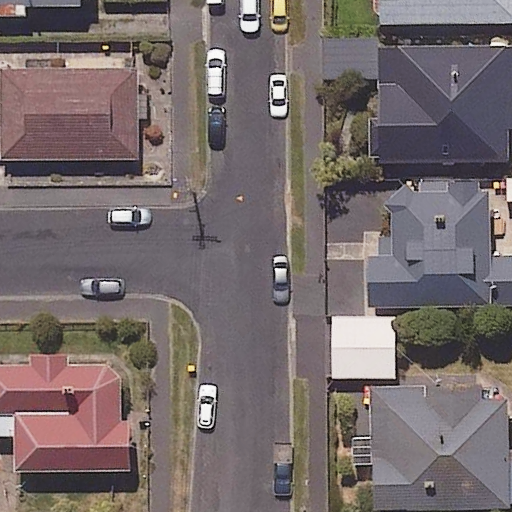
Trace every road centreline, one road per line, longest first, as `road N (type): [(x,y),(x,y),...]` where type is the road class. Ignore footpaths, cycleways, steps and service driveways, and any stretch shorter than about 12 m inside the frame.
road 1 (residential): [(251,245),(247,511)]
road 2 (residential): [(0,251),(251,245)]
road 3 (residential): [(248,0),(251,245)]
